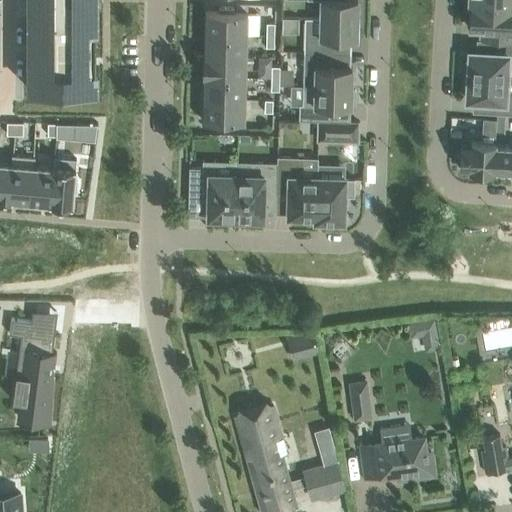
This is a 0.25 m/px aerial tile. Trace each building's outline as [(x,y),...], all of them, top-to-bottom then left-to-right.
[(30,68),(30,91),(91,91),(91,68),(96,68),(96,31),(91,31),(90,0),(35,0),(36,20),(30,20),(30,46),(36,46),(36,68),(30,68)] [(321,0),(321,18),(357,19),(357,0),(321,0)] [(511,5),(469,3),(469,4),(470,4),(469,27),(481,28),(480,40),(497,41),(511,41),(511,5)] [(205,10),(205,33),(247,34),(247,11),(234,11),(234,7),(219,6),(219,11),(205,10)] [(305,17),(304,51),(332,52),(332,38),(357,39),(357,19),(321,18),(305,17)] [(267,22),(266,34),(275,35),(275,22),(267,22)] [(205,33),(204,54),(246,55),(247,34),(205,33)] [(275,35),(266,34),(266,46),(274,47),(275,35)] [(511,63),(511,41),(497,41),(496,53),(470,51),(469,62),(465,62),(464,75),(506,77),(507,63),(511,63)] [(316,67),(315,85),(351,86),(352,66),(332,66),(333,52),(332,52),(304,51),(304,67),(316,67)] [(204,54),(204,76),(246,77),(246,55),(204,54)] [(271,66),(271,78),(279,78),(280,66),(271,66)] [(511,91),(506,92),(506,77),(464,75),(463,87),(468,88),(467,99),(493,100),(492,113),(511,113),(511,91)] [(204,76),(203,98),(245,99),(246,77),(204,76)] [(279,78),(271,78),(271,90),(279,90),(279,78)] [(351,86),(315,85),(303,85),(303,104),(299,104),(299,120),(318,120),(319,120),(330,120),(331,106),(351,106),(351,102),(355,102),(355,89),(351,89),(351,86)] [(245,99),(203,98),(202,120),(216,120),(216,125),(231,125),(231,121),(244,121),(245,99)] [(264,111),(273,112),(273,100),(265,99),(264,111)] [(483,126),(495,127),(496,119),(484,118),(483,126)] [(359,121),(330,120),(319,120),(318,140),(358,141),(359,121)] [(7,122),(7,134),(15,134),(15,122),(7,122)] [(15,122),(15,134),(23,134),(23,122),(15,122)] [(48,122),(48,135),(56,135),(56,123),(48,122)] [(56,135),(56,137),(74,138),(76,123),(64,123),(56,123),(56,135)] [(450,131),(449,142),(460,143),(461,131),(450,131)] [(469,171),(493,173),(495,142),(471,140),(471,144),(461,143),(460,167),(469,168),(469,171)] [(494,169),(511,170),(511,146),(495,145),(495,142),(493,173),(494,173),(494,169)] [(0,198),(9,199),(13,154),(12,154),(11,163),(0,162),(0,198)] [(13,154),(9,199),(30,201),(34,155),(13,154)] [(34,155),(30,201),(49,202),(49,204),(50,204),(53,166),(52,166),(52,167),(34,165),(35,156),(34,155)] [(53,166),(50,204),(72,206),(74,193),(76,193),(77,181),(75,181),(76,168),(77,158),(54,156),(53,166)] [(315,220),(317,176),(298,175),(298,156),(278,156),(277,197),(278,191),(289,191),(288,215),(315,216),(315,220)] [(237,174),(236,218),(246,218),(246,222),(260,222),(260,218),(263,218),(264,197),(277,197),(277,191),(277,162),(255,161),(255,174),(237,174)] [(226,217),(236,218),(237,174),(204,173),(204,167),(189,166),(189,194),(202,195),(202,204),(208,204),(208,217),(212,217),(212,221),(226,221),(226,217)] [(317,176),(316,220),(344,220),(345,195),(354,195),(355,178),(345,178),(345,176),(317,176)] [(11,318),(9,333),(22,334),(19,351),(23,352),(20,374),(16,374),(13,400),(23,401),(21,419),(47,423),(49,403),(45,403),(50,365),(54,366),(56,355),(52,354),(54,336),(30,333),(31,321),(11,318)] [(414,347),(437,347),(438,320),(414,320),(414,347)] [(319,341),(293,345),(294,355),(321,351),(319,341)] [(350,382),(352,396),(368,394),(366,380),(350,382)] [(235,415),(261,511),(273,511),(297,505),(283,453),(287,452),(273,404),(235,415)] [(382,442),(362,445),(366,477),(398,473),(399,479),(434,474),(431,450),(426,451),(424,436),(412,438),(410,423),(379,427),(382,442)] [(483,436),(485,449),(502,446),(500,433),(483,436)] [(309,492),(336,485),(332,468),(304,475),(309,492)] [(0,511),(22,511),(21,492),(0,493),(0,511)]
